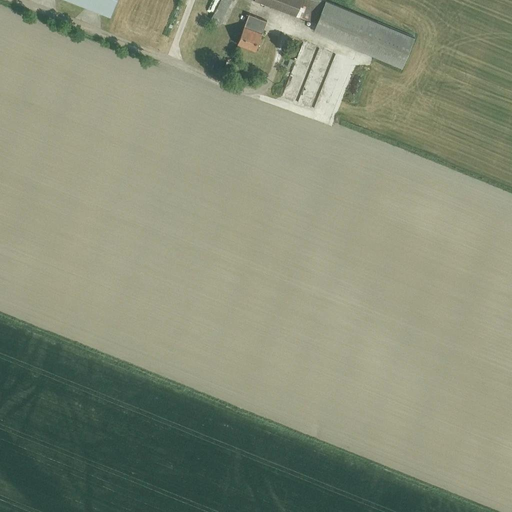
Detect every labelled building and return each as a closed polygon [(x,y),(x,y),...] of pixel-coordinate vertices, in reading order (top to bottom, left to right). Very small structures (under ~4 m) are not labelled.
[(72,0),(94,8),(111,15),(116,0),(72,0)] [(221,0),(211,19),(220,24),(232,0),(221,0)] [(255,0),(296,15),(311,20),(308,27),(314,29),(314,30),(403,67),(415,37),(326,0),(325,0),(326,0),(324,0),(255,0)] [(249,14),(237,44),(256,51),(267,21),(249,14)] [(306,80),(320,44),(305,39),(292,75),(306,80)] [(227,60),(222,75),(227,77),(232,62),(227,60)] [(225,66),(220,64),(216,74),(221,76),(225,66)] [(301,101),(315,107),(328,75),(318,71),(311,89),(306,88),(301,101)]
